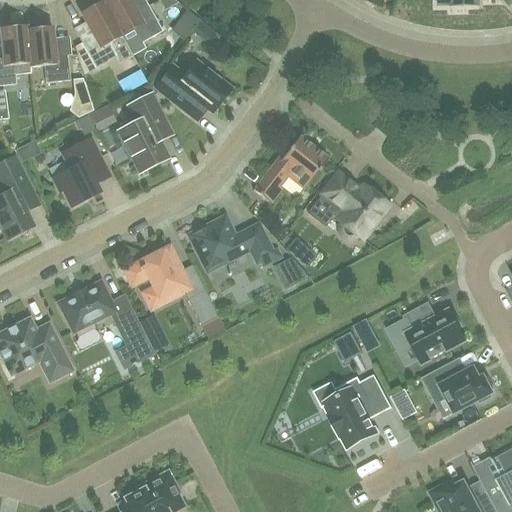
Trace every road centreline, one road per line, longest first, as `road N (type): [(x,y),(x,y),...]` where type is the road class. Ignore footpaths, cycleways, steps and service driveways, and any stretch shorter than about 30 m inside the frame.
road 1 (residential): [(0,292),(213,180),(276,91)]
road 2 (residential): [(226,511),(187,437),(49,501),(0,489)]
road 3 (residential): [(511,53),(450,59),(393,48),(316,11)]
road 4 (residential): [(276,91),(436,204)]
road 5 (residential): [(511,414),(374,481)]
